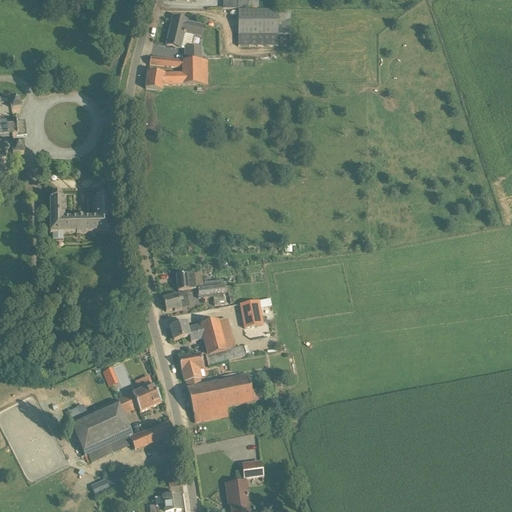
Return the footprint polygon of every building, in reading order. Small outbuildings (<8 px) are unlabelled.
[(221,0),(221,9),(258,9),(257,0),(221,0)] [(277,47),(277,35),(289,35),(289,11),(238,11),(238,47),(277,47)] [(166,47),(177,49),(181,50),(181,49),(184,50),(184,62),(183,62),(202,62),(201,48),(190,48),(193,37),(201,38),(203,28),(187,24),(187,22),(173,19),(166,47)] [(183,69),(183,76),(183,87),(208,86),(208,62),(202,62),(183,62),(150,59),(149,66),(183,69)] [(183,87),(183,76),(165,76),(166,76),(148,73),(146,90),(163,93),(164,87),(183,87)] [(0,181),(5,181),(3,162),(6,162),(5,157),(12,157),(12,160),(23,159),(22,147),(13,148),(12,139),(17,139),(15,124),(12,124),(11,115),(20,114),(19,103),(8,104),(9,108),(1,109),(0,106),(0,181)] [(99,193),(99,199),(96,199),(96,220),(63,220),(63,199),(62,199),(62,194),(53,194),(54,199),(50,199),(50,233),(110,234),(110,199),(108,199),(108,193),(99,193)] [(197,290),(203,290),(201,274),(188,275),(176,277),(178,292),(185,292),(197,290)] [(203,284),(204,290),(217,288),(224,287),(223,282),(223,281),(203,284)] [(217,288),(204,290),(203,290),(197,290),(198,294),(198,297),(198,300),(213,298),(214,307),(224,306),(223,296),(225,296),(224,287),(217,288)] [(182,309),(189,307),(185,292),(178,292),(178,296),(163,300),(166,313),(174,311),(175,312),(182,310),(182,309)] [(260,325),(255,302),(241,305),(245,328),(260,325)] [(170,328),(174,342),(189,338),(191,344),(203,341),(210,366),(245,357),(242,348),(236,349),(234,340),(233,340),(228,319),(219,321),(189,329),(187,323),(170,328)] [(187,383),(189,391),(203,387),(201,380),(203,379),(200,370),(205,369),(201,355),(179,360),(182,372),(185,383),(187,383)] [(196,425),(228,418),(226,408),(253,402),(264,401),(262,390),(250,392),(247,377),(203,387),(189,391),(188,391),(196,425)] [(273,379),(275,389),(285,387),(283,377),(273,379)] [(117,402),(122,415),(123,416),(137,409),(139,414),(160,405),(149,378),(135,384),(139,392),(117,402)] [(70,422),(85,456),(88,464),(91,463),(92,464),(133,446),(129,438),(129,437),(131,436),(123,416),(122,415),(117,402),(70,422)] [(133,446),(135,451),(172,436),(169,421),(129,438),(133,446)] [(243,467),(245,481),(263,479),(261,465),(243,467)] [(247,483),(245,483),(226,486),(229,501),(230,511),(249,511),(248,497),(249,497),(247,483)] [(163,505),(156,506),(149,507),(149,511),(180,511),(179,496),(162,498),(163,505)]
